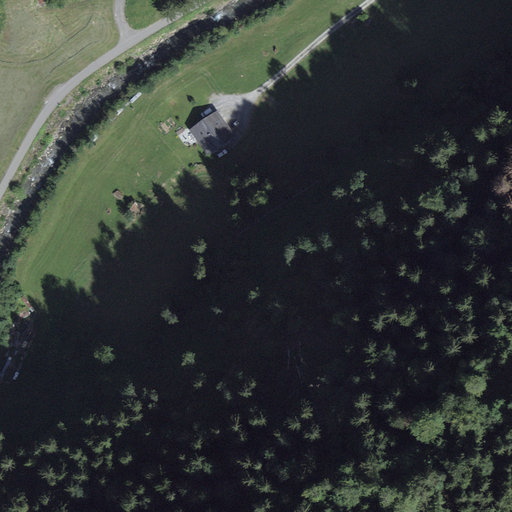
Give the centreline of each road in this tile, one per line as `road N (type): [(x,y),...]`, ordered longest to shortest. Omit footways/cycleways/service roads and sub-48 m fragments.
road 1 (unclassified): [(0,195),(58,97),(133,41)]
road 2 (track): [(58,97),(28,75),(27,47),(110,0)]
